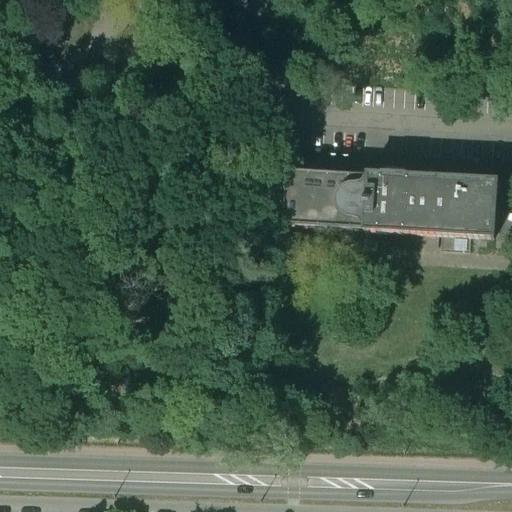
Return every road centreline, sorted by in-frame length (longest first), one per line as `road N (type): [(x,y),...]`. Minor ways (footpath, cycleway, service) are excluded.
road 1 (primary): [(0,472),(511,487)]
road 2 (unclassified): [(511,106),(80,80)]
road 3 (residential): [(165,511),(0,506)]
